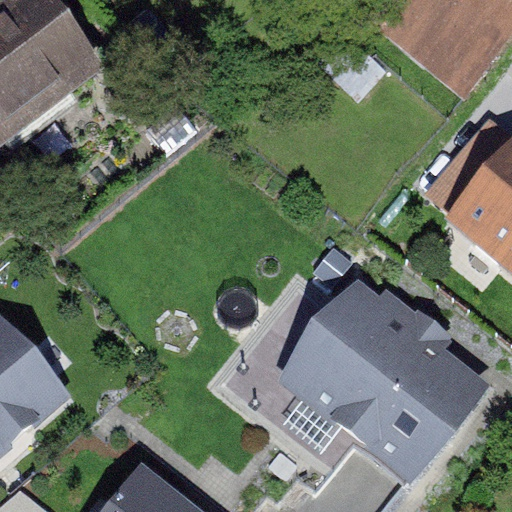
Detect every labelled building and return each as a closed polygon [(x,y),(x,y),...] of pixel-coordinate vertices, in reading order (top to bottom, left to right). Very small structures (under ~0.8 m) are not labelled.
[(0,188),(7,197),(137,96),(62,0),(7,0),(0,6),(0,188)] [(511,0),(389,0),(366,27),(467,111),(511,55),(511,0)] [(511,274),(511,117),(504,111),(426,197),(511,274)] [(365,296),(286,386),(416,500),(496,400),(365,296)] [(12,330),(0,339),(0,466),(75,406),(12,330)] [(191,511),(143,474),(112,511),(191,511)]
